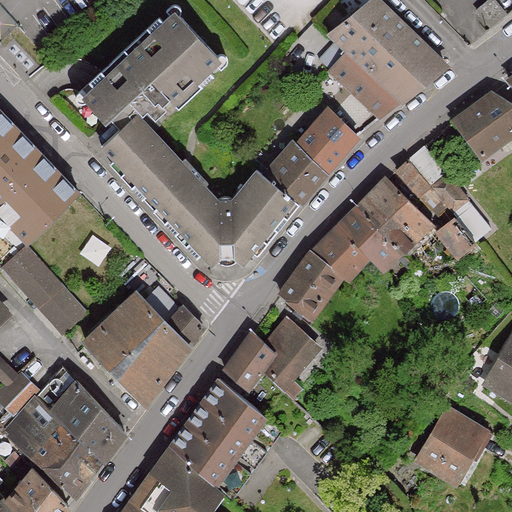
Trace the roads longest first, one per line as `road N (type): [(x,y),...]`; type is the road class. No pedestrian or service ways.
road 1 (tertiary): [(233,320),(312,225),(486,70)]
road 2 (residential): [(0,82),(233,320)]
road 3 (tertiary): [(95,511),(233,320)]
